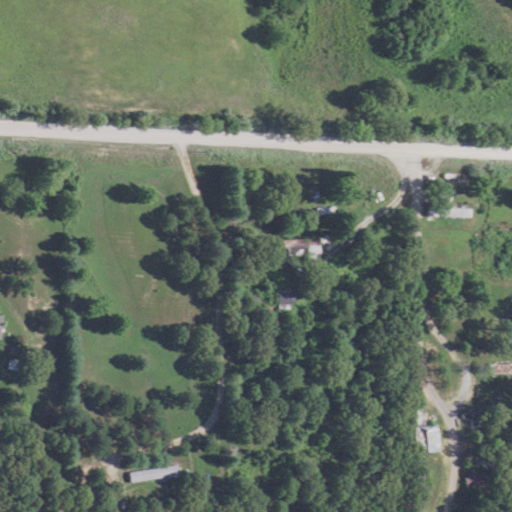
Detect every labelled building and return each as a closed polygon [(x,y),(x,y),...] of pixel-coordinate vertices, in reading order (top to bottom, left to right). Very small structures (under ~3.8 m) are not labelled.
[(465,207),(422,207),(422,216),(465,216),(465,207)] [(315,240),(281,240),(281,248),(302,248),(302,261),(315,261),(315,240)] [(287,291),(272,291),(272,305),(287,305),(287,291)] [(436,441),(428,441),(428,425),(414,425),(414,409),(406,409),(406,453),(436,453),(436,441)] [(124,470),(124,480),(173,478),(172,468),(124,470)]
